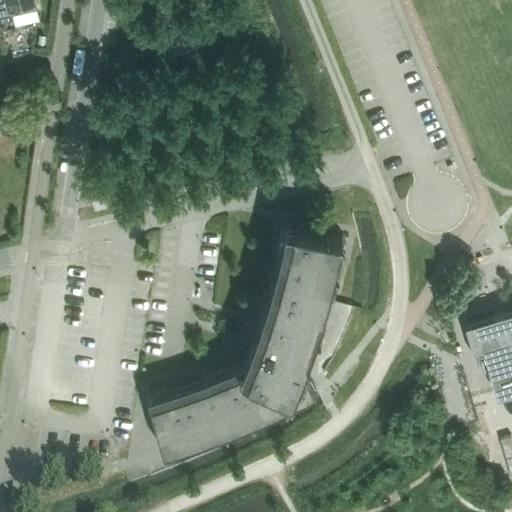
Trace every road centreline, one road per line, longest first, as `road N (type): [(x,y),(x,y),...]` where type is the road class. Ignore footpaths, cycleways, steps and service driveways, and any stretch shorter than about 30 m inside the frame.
road 1 (unclassified): [(304,0),(372,171),(63,242)]
road 2 (unclassified): [(63,242),(99,0)]
